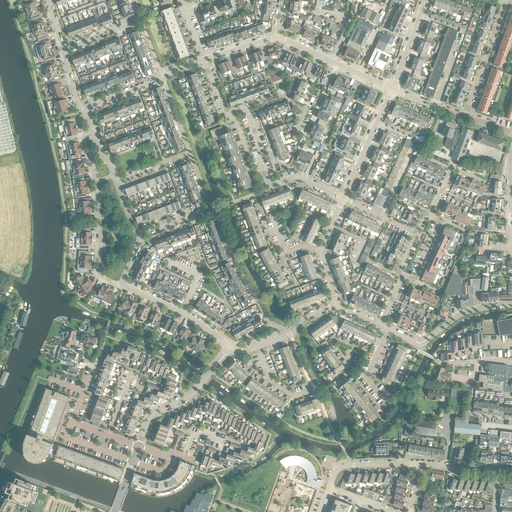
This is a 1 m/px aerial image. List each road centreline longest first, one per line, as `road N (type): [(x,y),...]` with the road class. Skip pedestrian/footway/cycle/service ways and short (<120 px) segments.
road 1 (residential): [(137,237),(270,187)]
road 2 (residential): [(139,446),(151,414),(188,397),(231,347)]
road 3 (residential): [(84,108),(202,60)]
road 4 (residential): [(393,88),(277,36)]
road 5 (residential): [(231,347),(123,283)]
road 6 (residential): [(505,0),(463,115)]
road 7 (residential): [(344,200),(393,88)]
road 8 (residential): [(123,283),(98,270),(94,181)]
